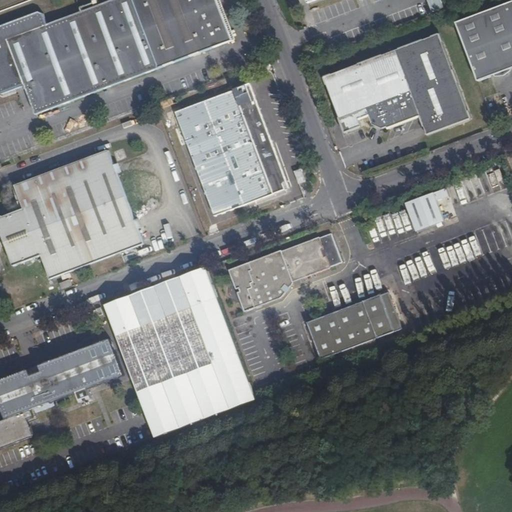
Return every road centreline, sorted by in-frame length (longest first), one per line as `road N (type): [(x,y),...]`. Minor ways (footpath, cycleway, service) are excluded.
road 1 (unclassified): [(0,325),(342,200)]
road 2 (unclassified): [(267,0),(342,200)]
road 3 (unclassified): [(342,200),(511,135)]
